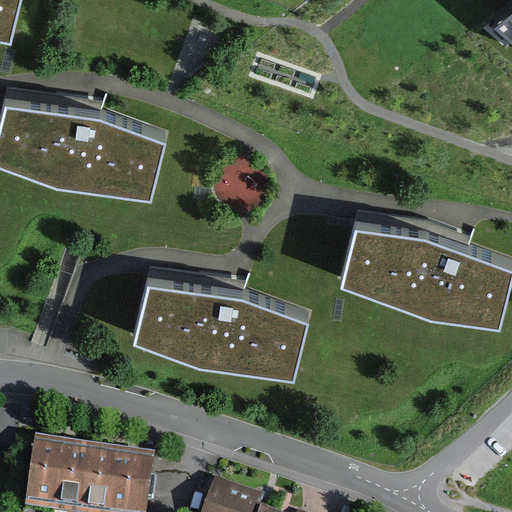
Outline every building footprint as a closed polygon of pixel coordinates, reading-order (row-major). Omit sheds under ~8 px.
[(0,0),(0,27),(11,29),(18,0),(0,0)] [(511,1),(495,16),(511,30),(511,1)] [(95,106),(2,96),(0,106),(0,156),(56,177),(149,188),(161,132),(95,106)] [(424,228),(354,218),(341,275),(425,307),(498,316),(511,261),(424,228)] [(234,287),(147,275),(135,333),(201,357),(292,366),(305,315),(234,287)] [(64,449),(43,446),(35,502),(102,511),(138,511),(146,461),(126,458),(116,457),(72,450),(64,449)] [(264,511),(250,507),(255,493),(229,485),(218,481),(207,511),(264,511)]
